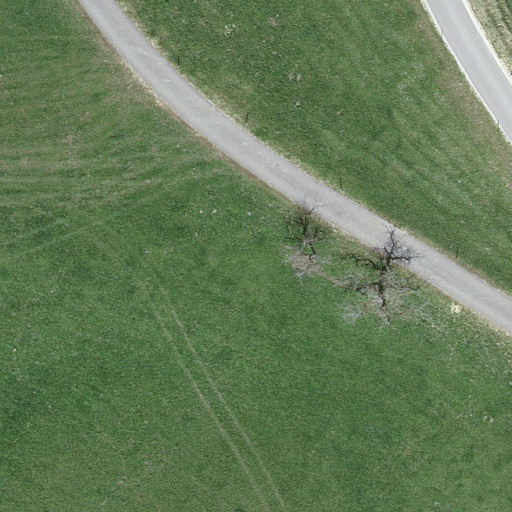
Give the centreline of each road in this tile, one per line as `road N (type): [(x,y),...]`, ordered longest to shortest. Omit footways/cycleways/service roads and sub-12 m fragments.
road 1 (track): [(80,0),(164,90),(375,240),(511,324)]
road 2 (unclassified): [(511,109),(447,0)]
